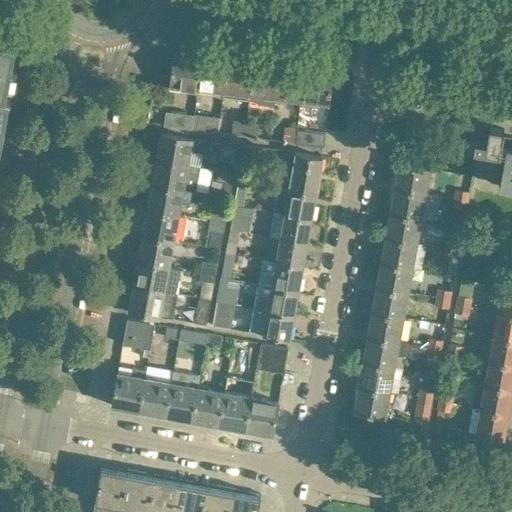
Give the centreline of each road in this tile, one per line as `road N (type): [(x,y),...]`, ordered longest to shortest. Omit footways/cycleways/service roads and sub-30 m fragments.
road 1 (residential): [(43,429),(110,36)]
road 2 (unclassified): [(305,475),(375,90)]
road 3 (residential): [(70,27),(0,409)]
road 4 (unclassified): [(305,475),(43,429)]
road 5 (unclassified): [(511,494),(400,493),(305,475)]
road 6 (residential): [(511,113),(375,90)]
road 7 (unclassified): [(511,33),(378,17)]
